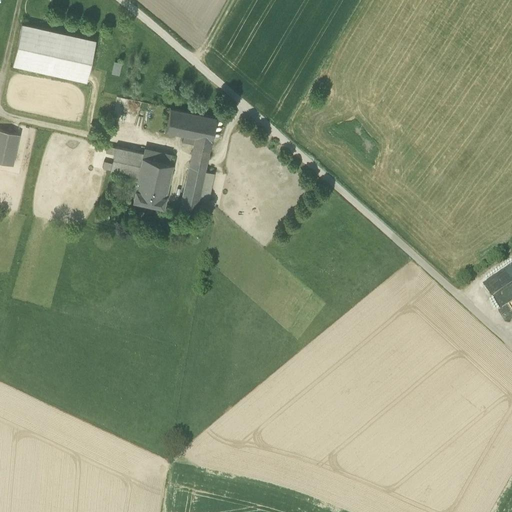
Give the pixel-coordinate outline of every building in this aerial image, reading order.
[(12,65),(87,81),(96,40),(21,23),(12,65)] [(119,73),(121,62),(114,61),(112,72),(119,73)] [(183,135),(195,137),(211,140),(216,118),(170,108),(165,131),(183,135)] [(0,162),(10,165),(13,151),(17,134),(0,129),(0,162)] [(182,142),(193,145),(195,137),(183,135),(182,142)] [(193,145),(191,154),(207,158),(211,140),(195,137),(193,145)] [(138,177),(138,176),(142,158),(143,153),(115,147),(115,148),(110,171),(138,177)] [(171,154),(144,148),(143,153),(142,158),(169,164),(171,154)] [(191,154),(189,163),(205,167),(207,158),(191,154)] [(169,164),(142,158),(138,176),(168,183),(173,165),(169,164)] [(204,171),(205,167),(189,163),(180,207),(196,211),(197,204),(204,171)] [(214,173),(204,171),(197,204),(207,206),(214,173)] [(133,201),(163,207),(168,183),(138,176),(138,177),(133,201)] [(511,263),(483,281),(495,300),(500,297),(498,292),(511,283),(511,263)]
